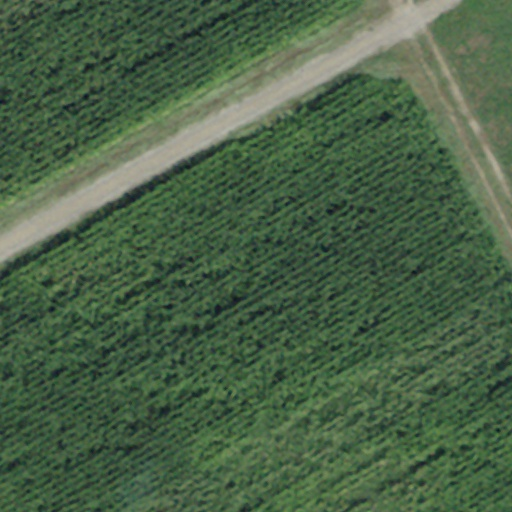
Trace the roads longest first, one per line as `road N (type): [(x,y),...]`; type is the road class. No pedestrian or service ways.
road 1 (track): [(411,22),(0,251)]
road 2 (track): [(400,0),(511,219)]
